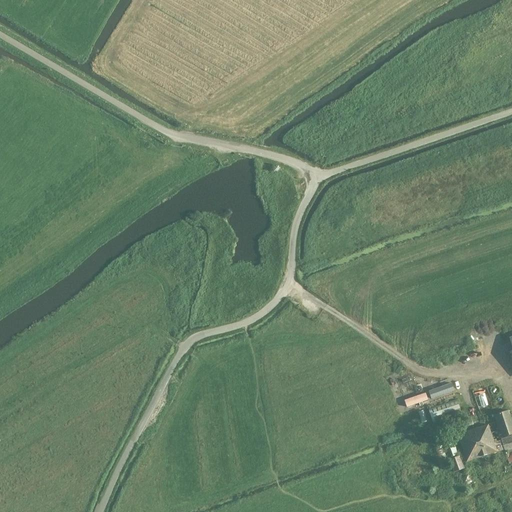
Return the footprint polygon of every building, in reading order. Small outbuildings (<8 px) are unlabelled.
[(428,392),(431,400),(454,392),(451,384),(433,390),(429,391),(428,392)] [(458,400),(429,409),(434,424),(463,414),(458,400)] [(424,411),(418,413),(422,424),(427,423),(424,411)] [(511,435),(511,422),(508,411),(494,416),(502,439),(511,435)] [(503,451),(500,441),(497,442),(496,440),(494,441),(488,425),(457,435),(466,463),(503,451)] [(511,436),(501,440),(509,465),(511,464),(511,436)] [(457,455),(452,441),(443,445),(449,459),(457,455)] [(450,466),(443,445),(433,449),(440,470),(450,466)] [(464,469),(460,456),(450,460),(454,473),(464,469)] [(459,477),(460,486),(471,484),(470,475),(459,477)]
